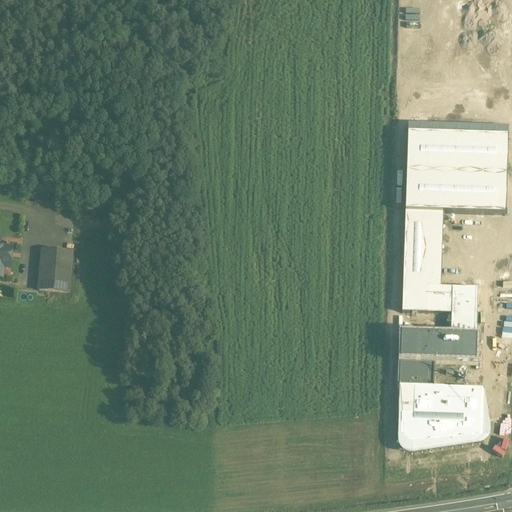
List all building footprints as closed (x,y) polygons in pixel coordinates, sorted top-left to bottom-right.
[(407,136),(507,139),(507,129),(407,126),(407,136)] [(450,337),(474,338),(476,291),(440,290),(443,215),(505,217),(507,139),(407,136),(401,315),(451,316),(450,337)] [(35,201),(53,205),(56,192),(38,188),(35,201)] [(15,247),(0,245),(0,280),(4,281),(5,270),(12,271),(15,247)] [(72,253),(40,251),(37,291),(69,294),(72,253)] [(399,389),(433,390),(434,367),(477,368),(478,338),(474,338),(450,337),(398,335),(396,388),(399,389)] [(433,390),(399,389),(397,439),(397,445),(398,449),(401,452),(403,454),(408,456),(414,456),(421,455),(482,446),(484,444),(487,441),(489,437),(490,432),(488,423),(482,392),(433,390)]
